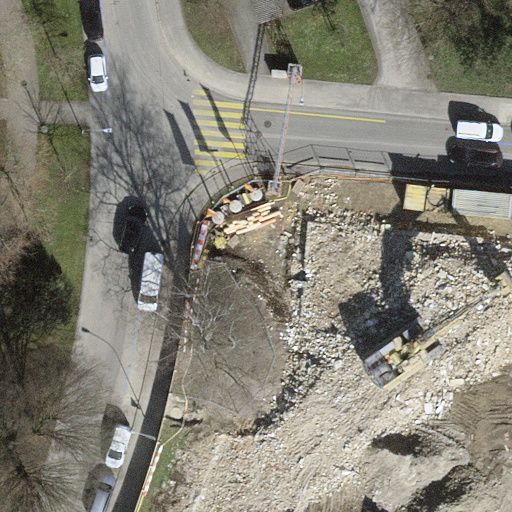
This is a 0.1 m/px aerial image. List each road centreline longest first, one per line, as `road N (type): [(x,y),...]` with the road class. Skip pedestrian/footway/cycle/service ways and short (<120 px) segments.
road 1 (residential): [(134,118),(114,300),(67,511)]
road 2 (residential): [(134,118),(511,157)]
